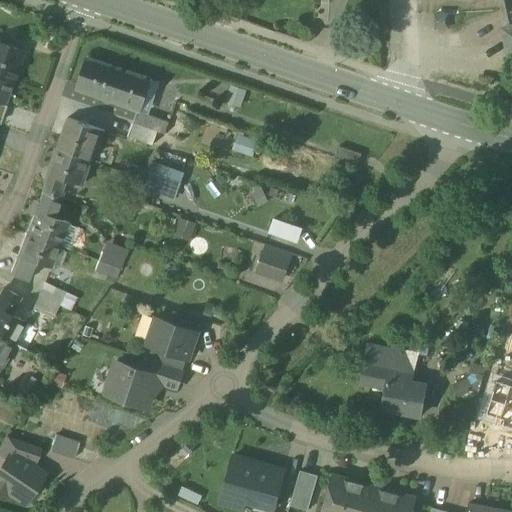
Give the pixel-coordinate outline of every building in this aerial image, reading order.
[(511,26),(503,29),(507,50),(508,53),(511,51),(511,26)] [(23,51),(0,43),(0,77),(13,82),(23,51)] [(123,72),(91,61),(81,89),(113,100),(112,103),(127,108),(132,94),(117,89),(123,72)] [(13,82),(0,77),(0,103),(5,105),(13,82)] [(241,105),(246,87),(230,83),(225,101),(241,105)] [(168,123),(137,112),(133,124),(157,132),(164,135),(168,123)] [(105,132),(66,118),(56,149),(91,161),(95,148),(99,150),(105,132)] [(157,132),(133,124),(129,137),(153,145),(157,132)] [(237,133),(232,148),(251,154),(256,139),(237,133)] [(362,154),(339,147),(335,158),(358,165),(362,154)] [(91,161),(56,149),(41,190),(60,198),(66,181),(82,186),(91,161)] [(154,159),(144,185),(173,196),(183,171),(154,159)] [(60,198),(41,190),(25,232),(59,246),(69,223),(53,217),(60,198)] [(266,230),(295,241),(301,226),(272,215),(266,230)] [(198,222),(179,217),(174,233),(193,239),(198,222)] [(59,246),(25,232),(9,273),(27,280),(34,262),(50,268),(59,246)] [(105,241),(95,272),(116,279),(127,248),(105,241)] [(289,261),(265,252),(258,272),(282,280),(289,261)] [(65,292),(45,283),(39,296),(59,306),(65,292)] [(19,298),(3,289),(0,295),(0,337),(13,344),(25,323),(10,315),(19,298)] [(59,306),(39,296),(33,309),(53,318),(59,306)] [(196,319),(173,311),(169,323),(192,330),(196,319)] [(169,323),(156,318),(147,345),(153,347),(187,358),(188,359),(197,332),(192,330),(169,323)] [(13,344),(0,337),(0,363),(2,365),(13,344)] [(403,352),(368,346),(365,363),(398,369),(401,353),(403,353),(403,352)] [(187,358),(153,347),(149,358),(152,360),(183,370),(187,358)] [(183,370),(152,360),(148,372),(158,376),(158,377),(178,384),(183,370)] [(148,372),(116,362),(106,393),(146,407),(151,392),(153,392),(158,377),(158,376),(148,372)] [(398,369),(365,363),(361,384),(387,389),(383,409),(420,416),(426,385),(407,381),(409,371),(398,369)] [(508,369),(486,367),(472,410),(497,412),(499,391),(506,391),(508,369)] [(511,391),(506,391),(499,391),(497,412),(511,412),(511,391)] [(79,444),(55,436),(50,452),(74,460),(79,444)] [(39,448),(7,437),(0,447),(0,453),(7,458),(11,452),(22,459),(23,457),(35,461),(39,448)] [(22,459),(11,452),(7,458),(0,468),(0,486),(24,503),(43,474),(33,467),(35,461),(23,457),(22,459)] [(286,473),(233,458),(220,503),(245,510),(248,499),(277,507),(286,473)] [(318,476),(300,471),(291,506),(308,511),(318,476)] [(367,511),(374,488),(333,476),(326,502),(331,504),(329,511),(367,511)] [(411,511),(415,499),(374,488),(367,511),(411,511)]
